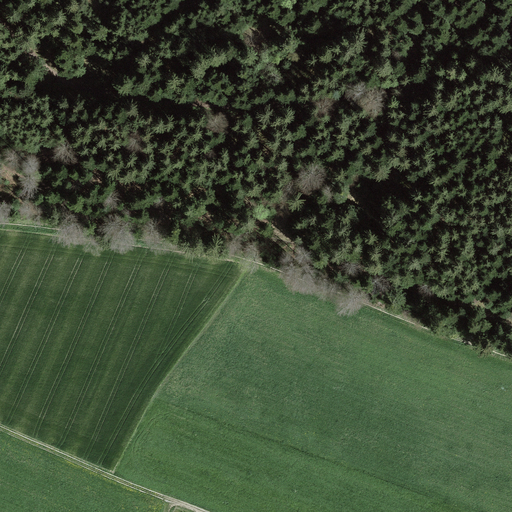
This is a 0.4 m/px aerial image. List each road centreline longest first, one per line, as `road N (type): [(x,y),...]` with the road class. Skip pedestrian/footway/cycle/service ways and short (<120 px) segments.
road 1 (track): [(511,87),(436,81),(233,108),(124,96),(71,85),(0,27)]
road 2 (track): [(0,437),(164,511)]
